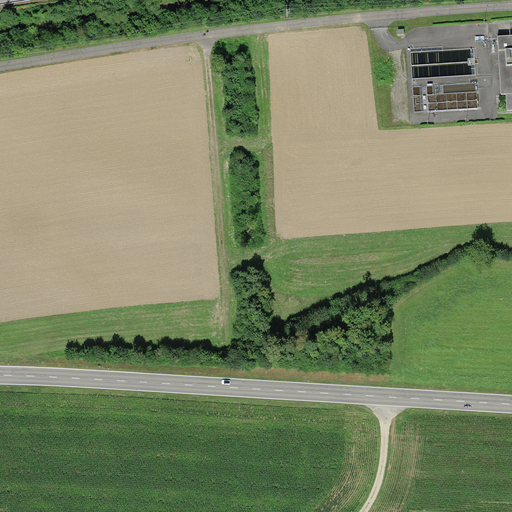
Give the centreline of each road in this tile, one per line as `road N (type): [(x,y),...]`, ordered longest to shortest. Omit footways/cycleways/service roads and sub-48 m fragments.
road 1 (primary): [(0,376),(511,404)]
road 2 (track): [(0,67),(375,16)]
road 3 (track): [(204,35),(222,289)]
road 4 (track): [(375,16),(511,6)]
road 5 (track): [(383,396),(379,477),(361,511)]
